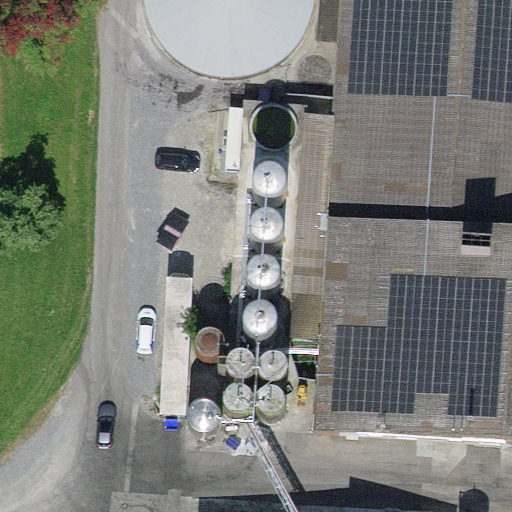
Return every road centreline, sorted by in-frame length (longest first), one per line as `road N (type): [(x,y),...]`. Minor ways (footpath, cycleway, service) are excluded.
road 1 (track): [(111,471),(511,497)]
road 2 (track): [(131,0),(109,366)]
road 3 (track): [(109,366),(111,471),(90,511)]
